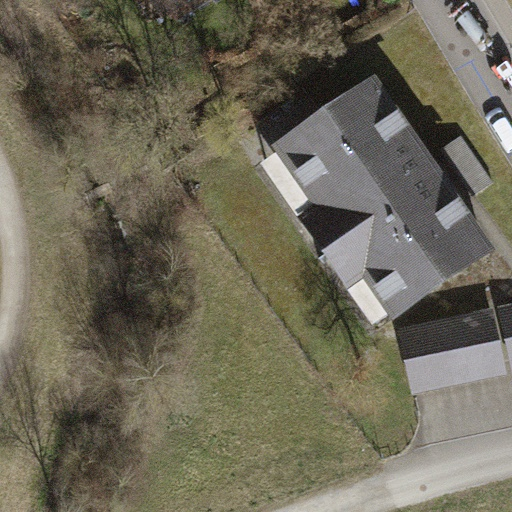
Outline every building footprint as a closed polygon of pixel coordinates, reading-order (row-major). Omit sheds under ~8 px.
[(143,0),(162,27),(201,0),(143,0)] [(491,252),(373,81),(269,153),(309,211),(289,225),(340,297),(357,285),(385,325),(491,252)] [(441,153),(468,193),(489,179),(462,139),(441,153)] [(511,309),(500,312),(510,372),(511,371),(511,309)] [(487,313),(396,330),(407,390),(498,373),(487,313)]
